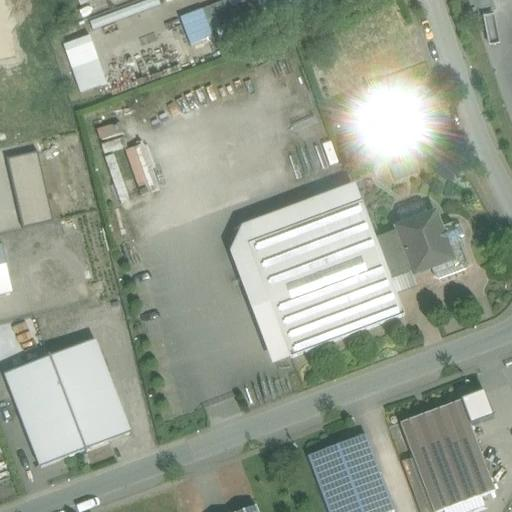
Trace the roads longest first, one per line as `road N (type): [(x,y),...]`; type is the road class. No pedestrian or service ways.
road 1 (unclassified): [(511,330),(39,511)]
road 2 (residential): [(511,215),(429,0)]
